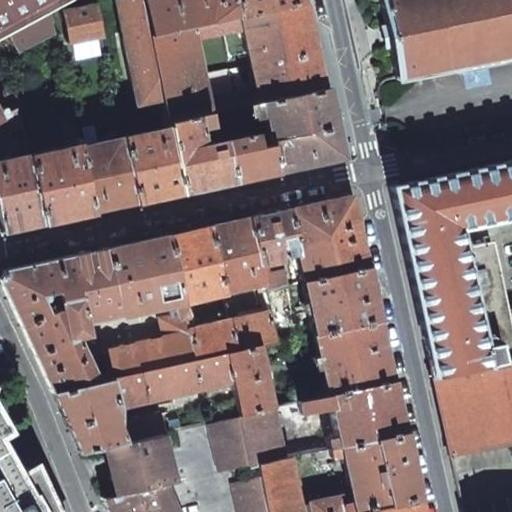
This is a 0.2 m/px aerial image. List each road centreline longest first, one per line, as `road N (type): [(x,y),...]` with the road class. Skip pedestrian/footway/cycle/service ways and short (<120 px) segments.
road 1 (residential): [(0,252),(368,172)]
road 2 (residential): [(368,172),(443,511)]
road 3 (residential): [(0,321),(88,511)]
road 4 (residential): [(331,0),(368,172)]
road 5 (residential): [(368,172),(511,141)]
